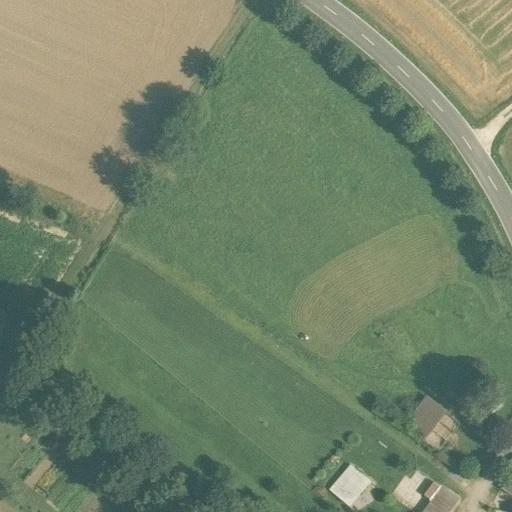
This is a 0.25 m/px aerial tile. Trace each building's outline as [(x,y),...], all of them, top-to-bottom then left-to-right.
[(426,399),(406,424),(420,434),(439,409),(426,399)] [(484,419),(476,427),(485,436),(493,428),(484,419)] [(397,467),(383,485),(392,491),(405,473),(397,467)] [(368,481),(352,468),(331,493),(347,506),(368,481)] [(511,474),(501,490),(511,497),(511,496),(511,474)] [(440,489),(433,484),(424,497),(430,502),(440,489)] [(447,511),(456,500),(441,489),(424,511),(447,511)]
